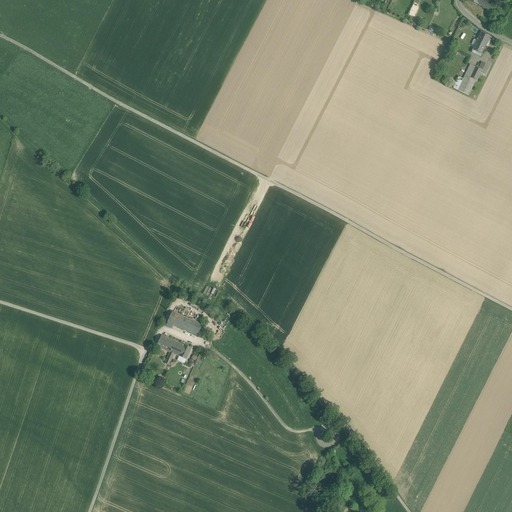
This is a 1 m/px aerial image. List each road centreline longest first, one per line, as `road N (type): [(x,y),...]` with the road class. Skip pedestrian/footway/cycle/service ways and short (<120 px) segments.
road 1 (track): [(511,310),(0,35)]
road 2 (unclassified): [(202,342),(292,431),(338,421),(409,511)]
road 3 (unclassified): [(144,353),(90,511)]
road 4 (unclassified): [(0,302),(144,353)]
